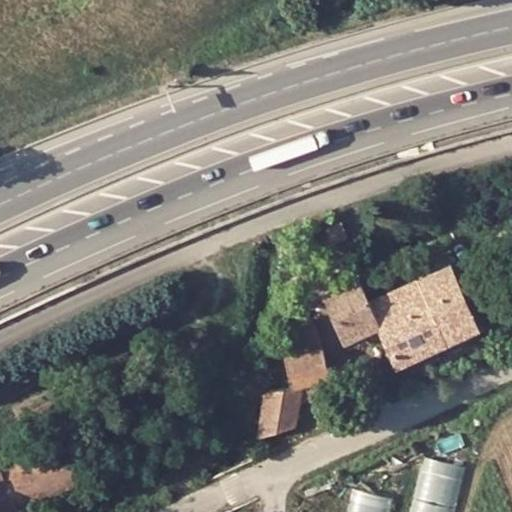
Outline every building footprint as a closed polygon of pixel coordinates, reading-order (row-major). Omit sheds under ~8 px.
[(344,226),(339,213),(324,219),(329,232),(344,226)] [(450,253),(368,288),(379,315),(394,353),(418,343),(409,320),(392,327),(384,307),(427,289),(430,298),(464,284),(450,253)] [(342,330),(379,315),(368,288),(360,267),(322,282),(342,330)] [(478,316),(464,284),(430,298),(427,289),(384,307),(392,327),(409,320),(418,343),(478,316)] [(282,303),(282,341),(317,334),(306,297),(282,303)] [(282,341),(289,374),(298,373),(312,370),(328,366),(322,333),(317,334),(282,341)] [(153,356),(128,367),(133,381),(159,371),(153,356)] [(312,370),(298,373),(297,388),(315,385),(312,370)] [(297,388),(298,373),(289,374),(264,379),(257,425),(294,415),(297,388)] [(0,511),(20,511),(37,505),(31,491),(82,470),(66,433),(0,459),(0,511)] [(409,511),(451,511),(461,463),(421,454),(409,511)] [(348,487),(343,511),(384,511),(388,495),(348,487)]
